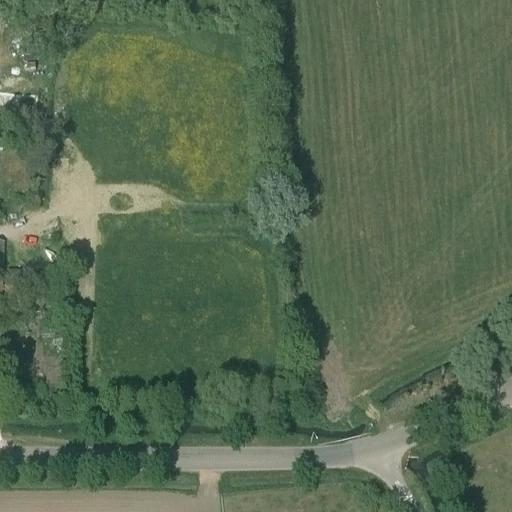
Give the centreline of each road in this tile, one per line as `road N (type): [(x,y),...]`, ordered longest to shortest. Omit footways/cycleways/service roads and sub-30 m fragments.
road 1 (unclassified): [(378,446),(317,459),(0,460)]
road 2 (unclassified): [(378,446),(511,389)]
